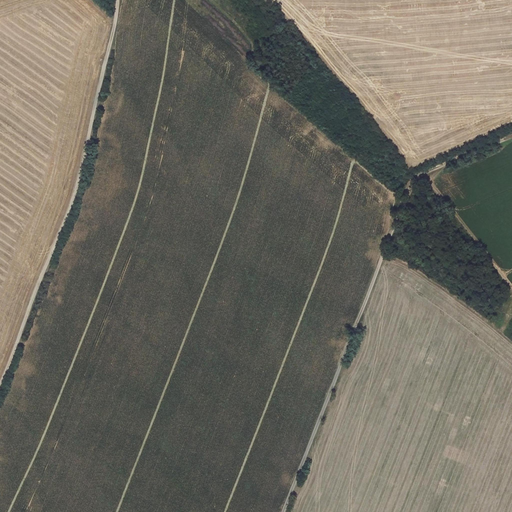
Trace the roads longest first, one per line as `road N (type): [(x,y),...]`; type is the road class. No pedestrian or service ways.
road 1 (track): [(511,137),(419,176),(401,205),(282,511)]
road 2 (track): [(116,0),(76,189),(0,384)]
road 3 (track): [(511,287),(419,176)]
